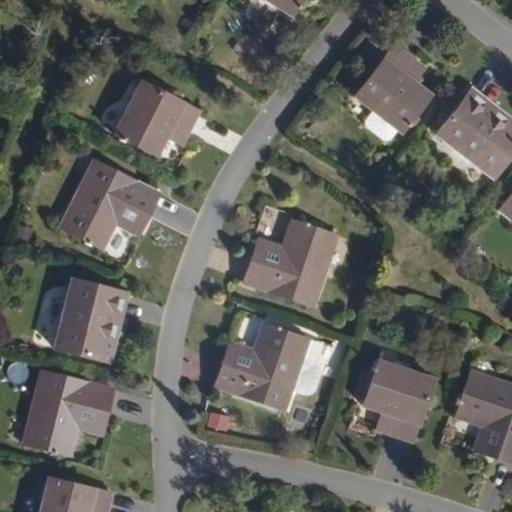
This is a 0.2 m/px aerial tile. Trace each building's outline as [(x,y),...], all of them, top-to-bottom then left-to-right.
[(263,0),(290,17),(301,0),(263,0)] [(416,58),(396,43),(355,95),(373,109),(364,120),(366,126),(384,140),(389,139),(398,127),(401,130),(429,93),(414,81),(404,73),(416,58)] [(416,58),(404,73),(414,81),(425,65),(416,58)] [(203,112),(145,82),(118,134),(159,155),(169,136),(174,127),(190,135),(203,112)] [(500,125),(506,119),(467,88),(462,95),(500,125)] [(500,125),(462,95),(431,133),(489,177),(511,147),(511,123),(506,119),(500,125)] [(174,127),(169,136),(185,145),(190,135),(174,127)] [(161,199),(97,164),(60,230),(102,252),(116,228),(125,211),(147,223),(161,199)] [(511,190),(497,209),(511,221),(511,190)] [(147,223),(125,211),(116,228),(138,240),(147,223)] [(336,239),(291,224),(281,250),(275,268),(252,259),(242,286),(312,309),(336,239)] [(252,259),(275,268),(281,250),(258,242),(252,259)] [(116,292),(71,280),(53,350),(108,365),(114,342),(105,340),(116,292)] [(116,292),(105,340),(114,342),(124,294),(116,292)] [(322,347),(263,327),(253,354),(247,371),(224,364),(215,389),(283,412),(290,392),(307,397),(314,394),(320,377),(320,371),(316,364),(322,347)] [(224,364),(247,371),(253,354),(230,346),(224,364)] [(432,378),(377,358),(361,401),(380,408),(390,412),(384,430),(409,439),(432,378)] [(112,392),(41,373),(23,445),(68,457),(76,429),(81,411),(104,417),(112,392)] [(511,387),(469,373),(454,418),(481,428),(498,434),(490,457),(511,465),(511,387)] [(390,412),(380,408),(373,426),(384,430),(390,412)] [(99,436),(104,417),(81,411),(76,429),(99,436)] [(490,457),(498,434),(481,428),(472,451),(490,457)] [(103,511),(109,493),(46,477),(37,511),(103,511)]
